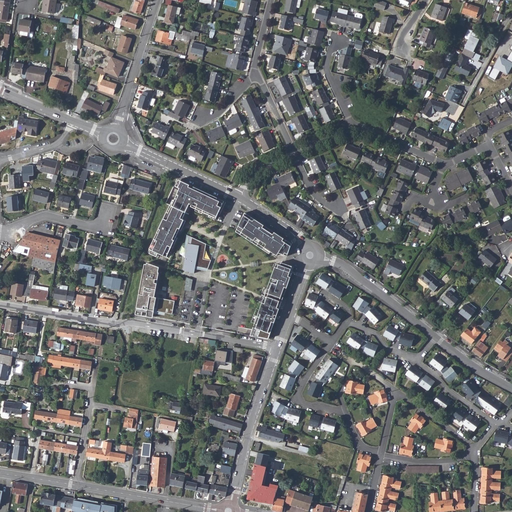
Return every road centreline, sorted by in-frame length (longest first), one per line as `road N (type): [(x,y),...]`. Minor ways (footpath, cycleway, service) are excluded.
road 1 (residential): [(278,347),(0,303)]
road 2 (tertiary): [(230,504),(278,347)]
road 3 (tertiary): [(434,338),(354,274),(319,257)]
road 4 (residential): [(116,129),(157,0)]
road 5 (tertiary): [(241,199),(122,143)]
road 6 (residential): [(0,232),(45,217),(102,230),(107,211)]
